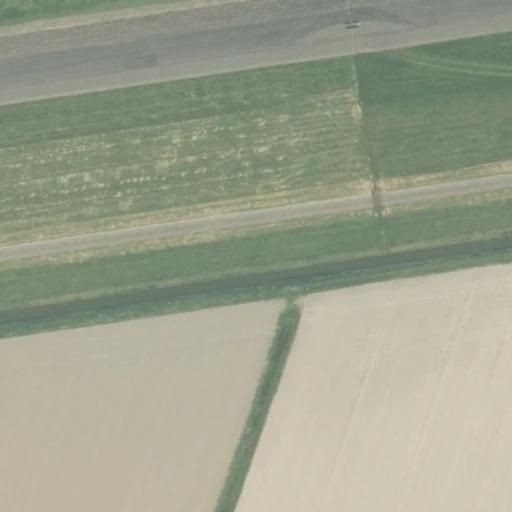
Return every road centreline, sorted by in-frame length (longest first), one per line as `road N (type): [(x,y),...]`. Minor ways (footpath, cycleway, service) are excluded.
road 1 (track): [(0,97),(511,22)]
road 2 (track): [(374,42),(511,62)]
